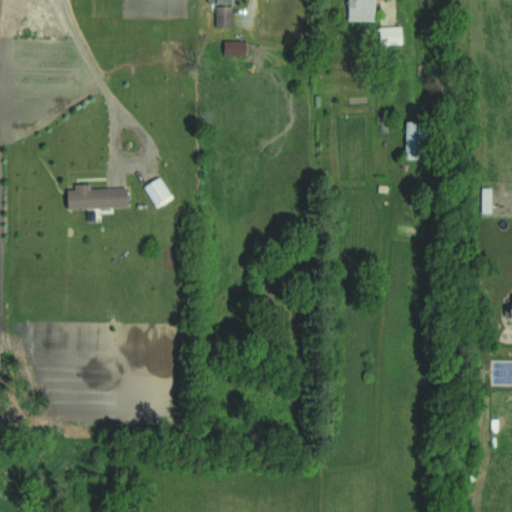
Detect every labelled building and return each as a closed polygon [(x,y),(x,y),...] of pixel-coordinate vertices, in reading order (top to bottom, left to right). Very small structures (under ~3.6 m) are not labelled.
[(374,21),(374,0),(346,0),(346,21),(374,21)] [(231,27),(231,7),(214,7),(214,27),(231,27)] [(39,38),(56,38),(56,15),(39,15),(39,38)] [(401,46),(401,26),(379,26),(379,46),(401,46)] [(245,56),(245,41),(222,41),(222,56),(245,56)] [(403,159),(422,159),(422,121),(403,121),(403,159)] [(503,319),(511,318),(511,292),(503,293),(503,319)] [(511,363),(511,342),(502,342),(502,364),(511,363)]
